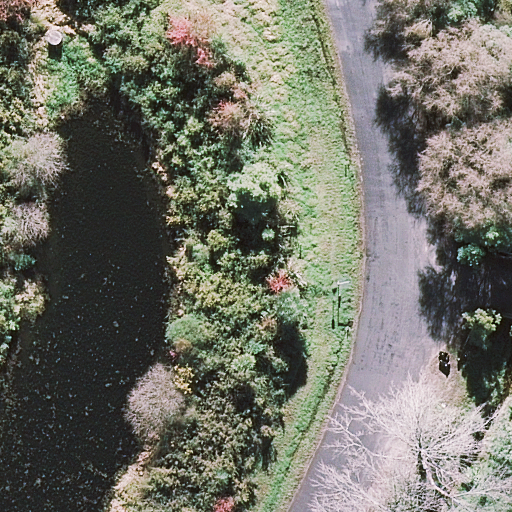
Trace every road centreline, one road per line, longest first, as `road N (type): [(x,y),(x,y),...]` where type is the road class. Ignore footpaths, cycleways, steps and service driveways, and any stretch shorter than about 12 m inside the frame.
road 1 (residential): [(416,282),(404,175),(362,0)]
road 2 (residential): [(311,511),(416,282)]
